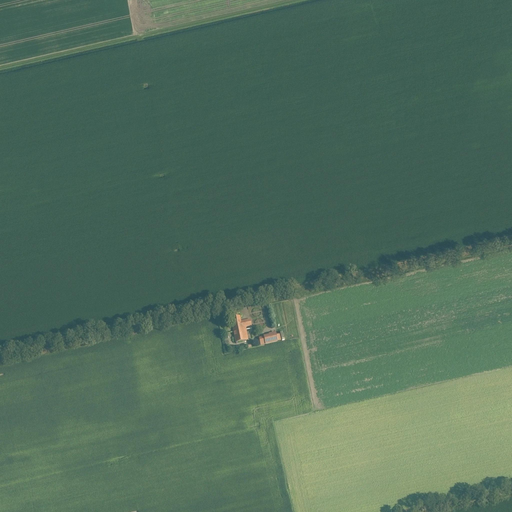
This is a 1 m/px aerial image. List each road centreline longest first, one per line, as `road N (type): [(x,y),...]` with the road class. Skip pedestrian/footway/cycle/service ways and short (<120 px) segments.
road 1 (unclassified): [(0,356),(271,293)]
road 2 (track): [(511,239),(271,293)]
